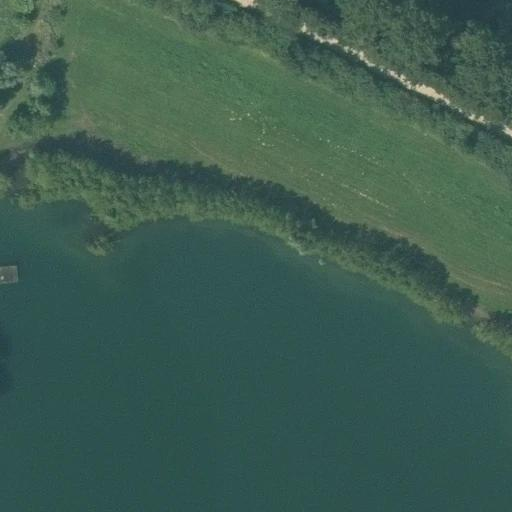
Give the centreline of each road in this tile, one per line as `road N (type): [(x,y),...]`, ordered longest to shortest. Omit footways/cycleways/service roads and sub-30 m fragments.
road 1 (track): [(128,0),(511,184)]
road 2 (track): [(0,119),(41,0)]
